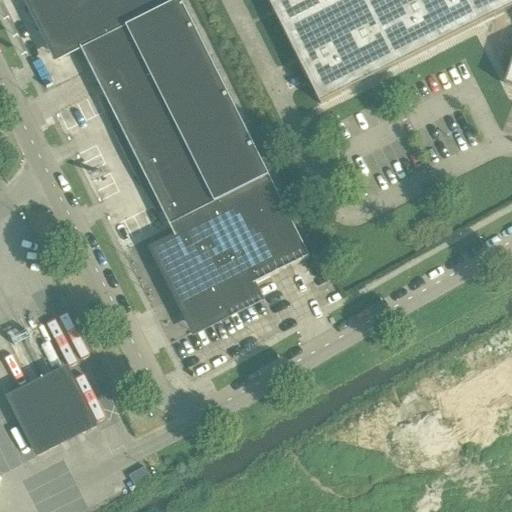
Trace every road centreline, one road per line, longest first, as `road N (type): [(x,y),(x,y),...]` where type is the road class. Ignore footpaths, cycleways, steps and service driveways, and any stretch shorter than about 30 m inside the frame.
road 1 (unclassified): [(511,242),(211,410),(187,408),(164,396),(146,370),(0,66)]
road 2 (unknown): [(225,0),(338,207),(358,214),(384,205),(511,144)]
road 3 (unknown): [(0,409),(28,474),(46,489),(187,408)]
